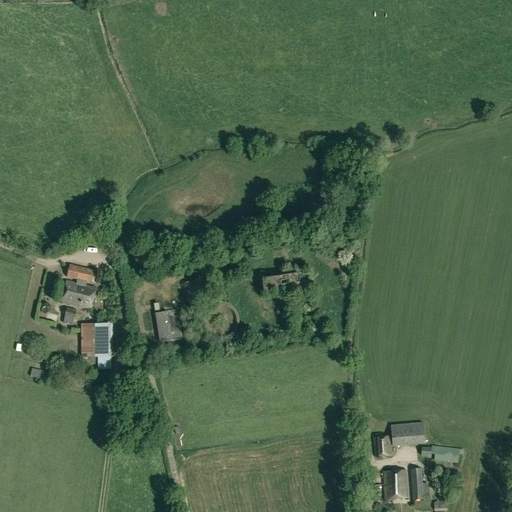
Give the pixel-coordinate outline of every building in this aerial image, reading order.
[(94,272),(70,266),(68,276),(91,282),(94,272)] [(298,274),(262,279),(264,293),(289,289),(291,296),(302,295),(300,284),(303,284),(302,276),(298,277),(298,274)] [(91,309),(96,288),(67,281),(61,302),(91,309)] [(197,300),(196,290),(200,290),(199,281),(186,283),(189,301),(197,300)] [(200,316),(200,317),(202,327),(200,328),(201,329),(201,330),(202,331),(202,332),(203,333),(203,334),(204,334),(205,335),(205,336),(206,336),(207,337),(207,338),(208,338),(209,339),(210,339),(211,340),(212,340),(213,341),(214,341),(215,341),(216,341),(217,341),(218,342),(219,342),(220,342),(221,342),(222,341),(223,341),(224,341),(225,341),(226,341),(226,340),(227,340),(228,339),(229,339),(230,338),(231,338),(231,337),(232,337),(233,336),(234,335),(235,334),(235,333),(236,332),(237,331),(237,330),(238,329),(238,328),(238,327),(238,326),(239,325),(239,324),(239,323),(239,322),(239,321),(239,320),(239,319),(238,318),(238,317),(238,316),(238,315),(237,314),(237,313),(236,312),(236,311),(235,311),(235,310),(234,309),(234,308),(233,308),(232,307),(231,306),(230,305),(229,305),(228,304),(227,304),(226,303),(225,303),(224,303),(223,302),(222,302),(221,302),(220,302),(219,302),(218,302),(217,302),(216,302),(215,303),(214,303),(213,303),(212,303),(211,304),(210,304),(209,305),(208,306),(207,306),(206,307),(205,308),(204,309),(204,310),(203,310),(203,311),(202,312),(202,313),(201,314),(201,315),(200,316)] [(79,328),(82,315),(76,314),(75,321),(72,320),(72,319),(74,319),(76,310),(66,308),(64,317),(66,317),(66,319),(63,318),(61,324),(79,328)] [(176,310),(155,313),(160,343),(181,339),(176,310)] [(98,357),(111,357),(112,357),(112,325),(101,325),(82,325),(82,352),(82,357),(98,357)] [(50,373),(32,369),(30,376),(48,381),(50,373)] [(423,423),(391,425),(393,445),(425,443),(423,423)] [(390,437),(373,438),(375,457),(391,455),(390,437)] [(430,454),(436,455),(435,460),(457,463),(459,449),(431,446),(430,454)] [(427,484),(422,484),(421,469),(411,470),(413,500),(423,499),(422,491),(427,491),(427,484)] [(408,498),(406,470),(384,472),(386,499),(408,498)] [(434,503),(434,511),(446,510),(446,502),(434,503)]
